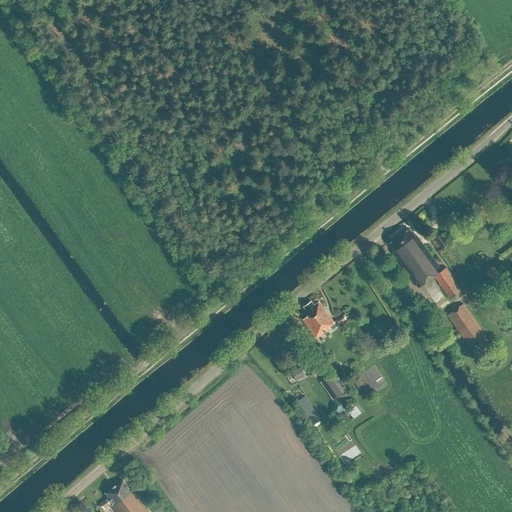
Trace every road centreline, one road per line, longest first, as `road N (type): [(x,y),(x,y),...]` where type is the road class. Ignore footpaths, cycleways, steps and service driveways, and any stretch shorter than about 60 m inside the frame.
road 1 (track): [(0,486),(511,63)]
road 2 (unclassified): [(49,511),(511,118)]
